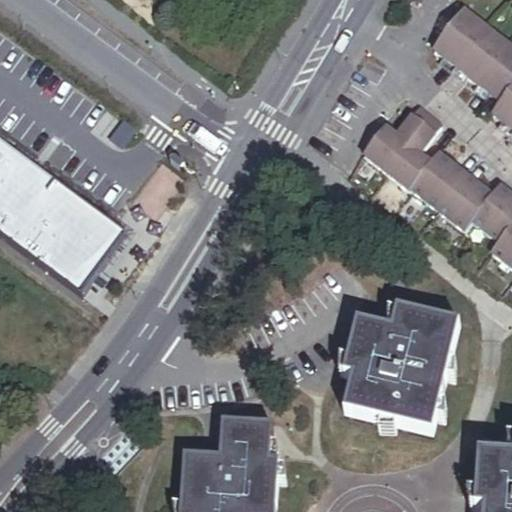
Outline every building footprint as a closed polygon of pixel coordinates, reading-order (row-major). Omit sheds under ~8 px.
[(458,73),(488,34),(465,17),(435,56),(458,73)] [(480,91),(511,52),(488,34),(458,73),(480,91)] [(511,96),(511,52),(480,91),(503,108),(511,96)] [(511,133),(511,96),(503,108),(494,119),(511,133)] [(389,179),(432,122),(422,114),(400,142),(388,133),(366,161),(389,179)] [(122,146),(134,129),(122,120),(110,137),(122,146)] [(412,195),(434,168),(423,159),(444,131),(432,122),(389,179),(411,196),(412,195)] [(0,210),(4,205),(0,202),(0,165),(11,151),(0,143),(0,210)] [(0,202),(4,205),(32,167),(11,151),(0,165),(0,202)] [(439,216),(465,183),(438,162),(434,168),(412,195),(439,216)] [(0,237),(11,246),(56,185),(32,167),(4,205),(0,210),(0,237)] [(474,227),(492,204),(465,183),(439,216),(467,237),(474,227)] [(38,265),(82,205),(56,185),(11,246),(38,265)] [(511,234),(511,198),(502,191),(492,204),(474,227),(502,248),(511,234)] [(82,299),(127,238),(82,205),(38,265),(82,299)] [(511,271),(511,234),(502,248),(494,258),(511,271)] [(355,386),(346,420),(433,442),(460,334),(400,319),(395,339),(360,330),(347,384),(355,386)] [(277,511),(280,472),(271,471),(274,435),(225,431),(222,467),(187,464),(183,511),(277,511)] [(511,511),(511,466),(482,465),(478,511),(511,511)]
